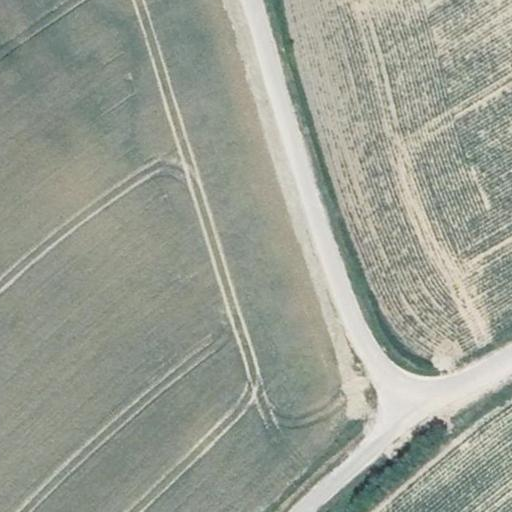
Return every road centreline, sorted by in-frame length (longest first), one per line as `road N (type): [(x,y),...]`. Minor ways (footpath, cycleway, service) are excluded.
road 1 (unclassified): [(252,0),(358,339),(418,416)]
road 2 (track): [(511,358),(374,445),(305,511)]
